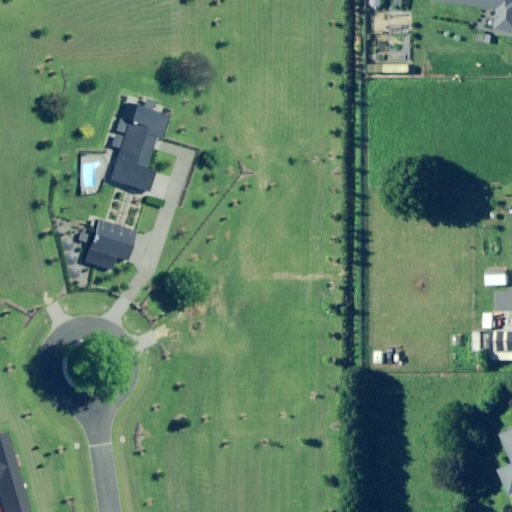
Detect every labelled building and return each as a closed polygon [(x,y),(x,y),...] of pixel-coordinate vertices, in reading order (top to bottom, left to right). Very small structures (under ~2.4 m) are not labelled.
[(511,0),(432,0),(496,9),(494,24),(511,26),(511,0)] [(121,150),(111,179),(149,192),(156,172),(147,169),(158,136),(163,137),(171,115),(127,101),(112,147),(121,150)] [(137,232),(99,220),(86,260),(113,269),(117,257),(128,260),(137,232)] [(499,279),(484,278),(484,288),(499,288),(499,279)] [(511,331),(489,332),(489,351),(511,351),(511,331)] [(511,430),(501,435),(511,463),(511,465),(496,471),(506,497),(511,494),(511,430)] [(0,487),(7,511),(30,511),(8,433),(0,435),(0,487)]
